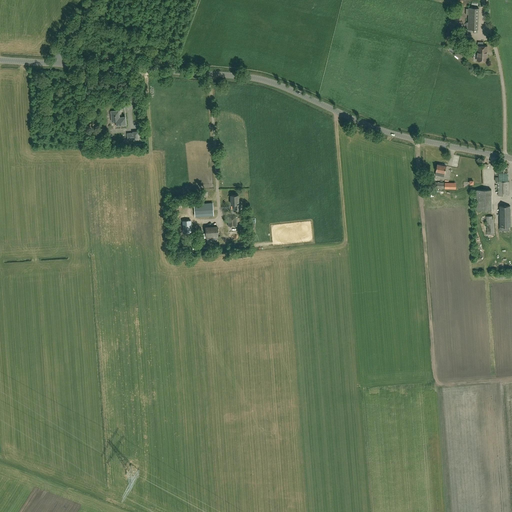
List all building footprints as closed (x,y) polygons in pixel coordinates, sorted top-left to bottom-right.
[(478,29),(479,8),(469,8),(469,9),(466,8),(466,15),(468,15),(468,22),(466,22),(466,26),(468,26),(468,29),(478,29)] [(487,61),(487,46),(477,46),(477,61),(487,61)] [(120,117),(119,110),(111,111),(112,122),(116,121),(116,126),(126,125),(126,117),(120,117)] [(138,139),(138,131),(133,132),(133,133),(128,133),(128,140),(134,139),(138,139)] [(442,165),(437,164),(436,171),(435,175),(444,176),(445,173),(446,166),(445,166),(445,165),(442,164),(442,165)] [(444,188),(444,186),(446,186),(447,183),(444,183),(444,182),(437,182),(437,179),(434,179),(434,188),(444,188)] [(509,182),(499,181),(499,182),(496,182),(496,185),(499,185),(498,195),(509,195),(509,182)] [(477,210),(492,209),(491,186),(476,187),(477,210)] [(239,204),(239,195),(231,195),(231,204),(234,204),(234,210),(242,210),(241,204),(239,204)] [(499,227),(510,226),(510,206),(499,206),(499,227)] [(194,219),(214,216),(214,212),(216,211),(216,208),(193,211),(194,219)] [(184,234),(192,234),(190,213),(183,214),(184,234)] [(487,234),(494,234),(493,216),(486,216),(487,234)] [(228,226),(238,226),(237,217),(228,217),(228,226)] [(204,225),(207,236),(219,233),(216,222),(204,225)]
